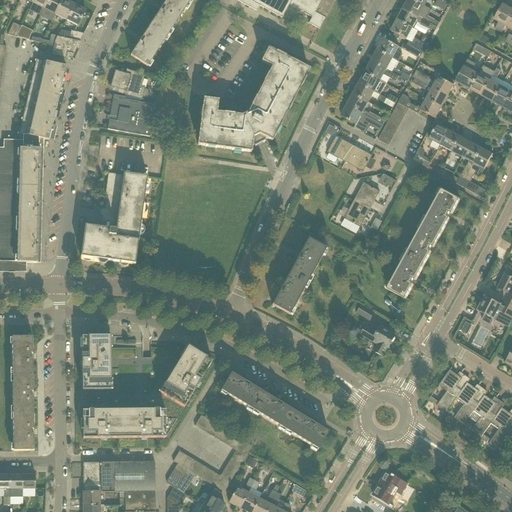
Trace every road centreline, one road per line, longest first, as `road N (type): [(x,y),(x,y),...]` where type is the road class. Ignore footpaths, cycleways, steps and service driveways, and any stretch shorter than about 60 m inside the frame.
road 1 (residential): [(231,317),(288,178),(379,0)]
road 2 (residential): [(349,386),(313,400),(231,348),(191,333),(59,313)]
road 3 (residential): [(125,0),(79,128),(59,285)]
road 4 (tertiary): [(59,285),(156,294),(231,317)]
road 5 (residential): [(511,182),(428,336)]
road 6 (residential): [(436,340),(511,198)]
road 7 (residential): [(59,313),(60,460)]
road 8 (tertiary): [(231,317),(349,386)]
road 9 (tertiary): [(511,502),(403,424)]
